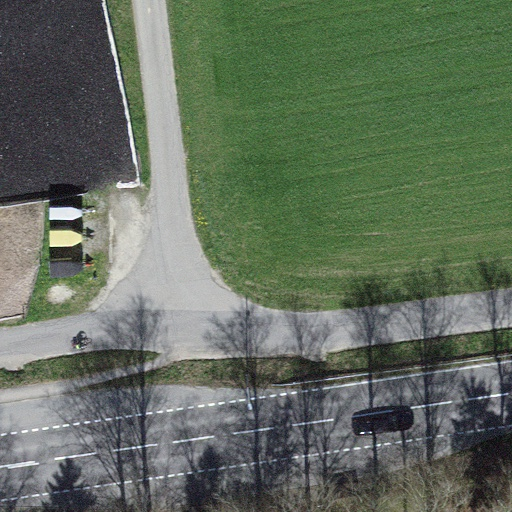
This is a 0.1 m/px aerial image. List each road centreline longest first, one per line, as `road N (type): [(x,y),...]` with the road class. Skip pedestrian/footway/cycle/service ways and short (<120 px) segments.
road 1 (primary): [(0,467),(511,394)]
road 2 (track): [(186,330),(149,0)]
